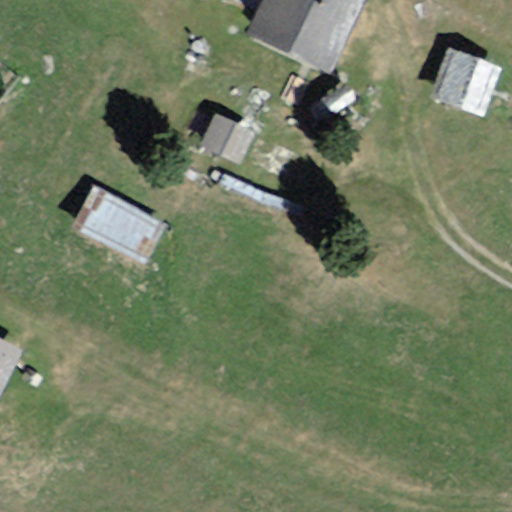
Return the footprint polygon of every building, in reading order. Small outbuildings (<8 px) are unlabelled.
[(350,0),(257,0),(236,44),(318,83),(356,2),(350,0)] [(438,54),(419,100),(470,121),(489,76),(438,54)] [(209,116),(188,150),(239,181),(259,147),(209,116)] [(164,228),(91,189),(66,235),(139,274),(164,228)] [(0,359),(0,393),(15,368),(0,359)]
